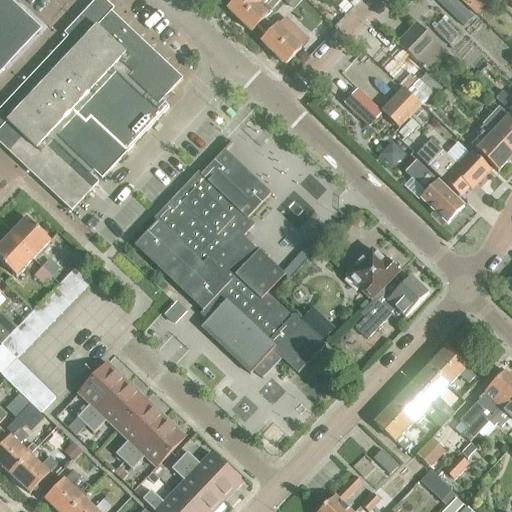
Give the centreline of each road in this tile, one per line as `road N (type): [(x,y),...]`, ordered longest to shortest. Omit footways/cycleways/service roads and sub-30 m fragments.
road 1 (residential): [(257,511),(465,288)]
road 2 (residential): [(465,288),(281,105)]
road 3 (residential): [(381,0),(281,105)]
road 4 (residential): [(281,105),(180,16)]
